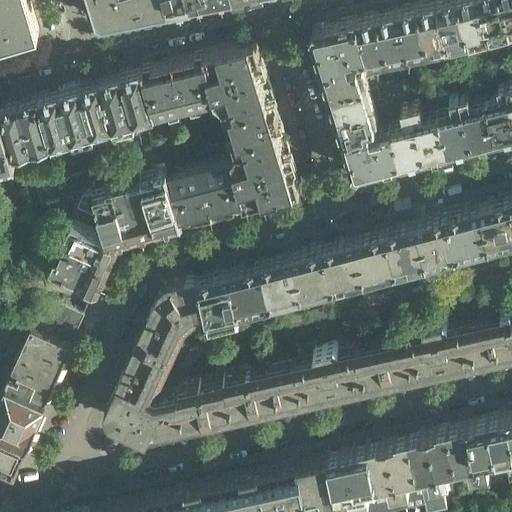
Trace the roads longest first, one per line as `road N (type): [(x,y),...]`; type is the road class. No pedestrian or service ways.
road 1 (residential): [(68,441),(100,466),(129,467),(511,382)]
road 2 (residential): [(336,208),(147,262),(105,342),(102,368),(68,441)]
road 3 (residential): [(271,9),(336,208)]
road 4 (residential): [(271,9),(83,52)]
road 5 (residential): [(511,163),(336,208)]
